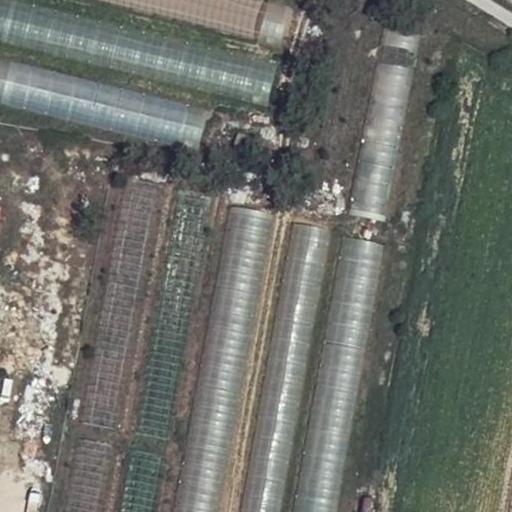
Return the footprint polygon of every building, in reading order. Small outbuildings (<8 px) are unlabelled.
[(275,58),(0,2),(0,44),(267,98),(275,58)] [(239,133),(234,146),(270,159),(275,146),(239,133)] [(163,259),(199,266),(213,196),(177,189),(163,259)] [(150,333),(182,341),(194,289),(162,281),(150,333)] [(76,440),(60,511),(99,511),(113,447),(76,440)]
